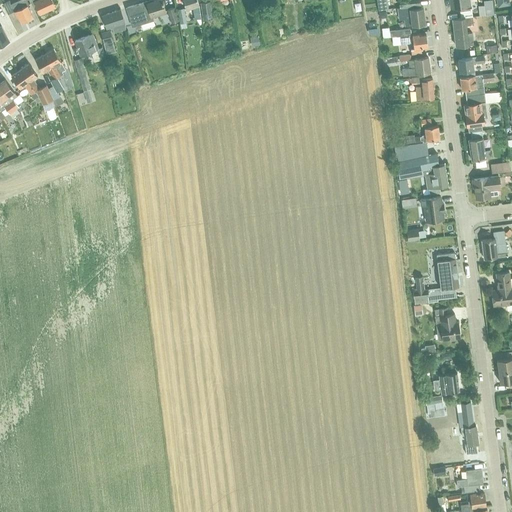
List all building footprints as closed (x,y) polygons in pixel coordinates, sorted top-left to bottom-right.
[(9,1),(3,4),(8,14),(14,11),(15,13),(17,17),(19,16),(22,23),(33,17),(27,5),(28,4),(26,0),(20,0),(18,1),(11,4),(9,1)] [(29,0),(31,3),(34,1),(40,14),(56,6),(52,0),(29,0)] [(166,11),(163,3),(164,3),(163,1),(162,0),(154,0),(148,2),(147,1),(126,7),(130,18),(133,26),(141,24),(153,20),(152,16),(152,15),(166,11)] [(197,0),(183,0),(187,9),(193,7),(195,19),(196,18),(201,18),(199,5),(197,0)] [(450,0),(452,8),(470,6),(469,0),(450,0)] [(201,2),(204,18),(213,17),(210,1),(201,2)] [(493,5),(485,6),(485,14),(493,13),(493,5)] [(178,20),(174,6),(166,9),(171,22),(178,20)] [(399,8),(400,13),(401,20),(406,19),(406,26),(426,24),(424,7),(411,8),(411,6),(401,7),(399,8)] [(184,8),(178,10),(180,23),(187,22),(184,8)] [(472,8),(461,9),(462,18),(473,17),(472,8)] [(112,27),(125,22),(121,9),(103,15),(107,28),(112,27)] [(472,45),(471,32),(467,33),(467,25),(474,25),(473,17),(462,18),(454,19),(457,46),(472,45)] [(125,22),(112,27),(114,32),(126,28),(125,22)] [(374,33),(385,31),(384,25),(373,27),(374,33)] [(0,44),(8,40),(5,33),(1,26),(0,26),(0,44)] [(389,31),(390,38),(397,37),(401,36),(412,35),(411,28),(396,30),(390,31),(389,31)] [(110,30),(102,32),(107,54),(116,52),(110,30)] [(92,34),(75,40),(81,55),(91,52),(95,62),(96,61),(102,59),(106,57),(103,47),(98,49),(96,42),(92,34)] [(414,42),(415,48),(412,49),(412,54),(422,53),(422,48),(428,47),(427,34),(419,35),(419,34),(412,35),(401,36),(402,44),(414,42)] [(54,48),(45,54),(58,77),(57,77),(63,88),(65,91),(71,87),(63,74),(62,74),(61,71),(66,69),(62,61),(54,48)] [(45,54),(36,59),(43,72),(48,70),(53,79),(51,80),(54,86),(49,89),(51,93),(53,99),(54,99),(60,96),(57,91),(63,88),(57,77),(58,77),(45,54)] [(410,55),(400,56),(400,61),(409,60),(410,68),(403,69),(404,76),(430,73),(428,56),(414,58),(415,59),(411,60),(410,55)] [(484,56),(459,59),(460,72),(464,72),(464,77),(460,77),(493,73),(476,75),(475,69),(474,69),(473,64),(485,63),(485,60),(484,56)] [(91,92),(85,70),(81,58),(75,60),(79,72),(84,89),(85,94),(91,92)] [(29,63),(20,69),(35,91),(38,96),(43,104),(45,110),(55,106),(53,99),(51,93),(49,89),(47,85),(40,87),(34,79),(38,75),(29,63)] [(35,91),(20,69),(12,76),(21,88),(25,85),(35,99),(38,96),(35,91)] [(493,73),(460,77),(462,89),(465,89),(466,96),(478,94),(476,82),(483,81),(494,80),(493,73)] [(411,91),(411,100),(434,98),(432,78),(422,79),(422,77),(411,78),(412,83),(422,82),(423,87),(416,88),(416,91),(411,91)] [(6,80),(0,83),(0,88),(10,102),(9,102),(15,110),(17,114),(20,112),(17,109),(20,107),(18,105),(24,101),(19,94),(18,96),(6,80)] [(10,102),(0,88),(0,108),(0,117),(2,119),(6,116),(1,109),(5,106),(10,114),(13,117),(17,114),(15,110),(9,102),(10,102)] [(25,101),(31,98),(26,91),(21,94),(25,101)] [(467,105),(464,105),(466,115),(466,119),(465,120),(465,125),(467,126),(467,127),(468,127),(469,133),(471,132),(482,131),(483,131),(482,125),(485,125),(484,118),(486,117),(487,117),(486,103),(501,101),(500,92),(485,94),(478,94),(466,96),(467,105)] [(423,140),(423,142),(428,142),(427,140),(440,138),(438,126),(425,128),(426,134),(422,135),(422,136),(414,137),(414,135),(406,136),(406,143),(415,142),(423,140)] [(482,131),(471,132),(472,139),(483,138),(482,131)] [(472,160),(491,158),(490,150),(485,151),(483,138),(472,139),(469,140),(472,160)] [(396,147),(395,147),(400,179),(401,179),(425,174),(427,188),(430,188),(431,194),(441,192),(440,186),(447,185),(444,164),(439,165),(437,154),(429,155),(427,142),(414,144),(396,147)] [(498,195),(497,187),(500,186),(498,176),(474,179),(477,198),(498,195)] [(441,196),(421,199),(422,206),(425,205),(427,222),(444,220),(443,212),(445,211),(444,203),(442,204),(441,196)] [(409,241),(420,239),(419,230),(407,231),(409,241)] [(482,240),(484,258),(508,255),(506,243),(504,231),(493,232),(494,238),(482,240)] [(456,258),(438,260),(439,272),(441,288),(459,286),(456,258)] [(491,291),(493,307),(511,304),(511,288),(511,289),(509,273),(496,274),(498,290),(491,291)] [(415,303),(429,302),(428,289),(425,289),(423,276),(416,277),(417,290),(413,290),(415,303)] [(455,314),(447,315),(446,307),(434,309),(437,328),(438,340),(443,340),(461,338),(459,321),(456,322),(455,314)] [(499,370),(511,368),(511,351),(498,353),(499,359),(497,359),(499,370)] [(511,368),(499,370),(500,383),(510,382),(511,387),(511,368)] [(442,393),(459,391),(457,373),(440,375),(440,380),(434,380),(435,389),(442,388),(442,393)] [(443,401),(442,395),(427,397),(428,403),(443,401)] [(460,403),(457,403),(458,409),(458,412),(462,411),(463,421),(464,426),(461,427),(462,432),(462,435),(467,435),(468,444),(465,445),(466,450),(466,454),(474,453),(477,452),(476,444),(478,443),(476,425),(474,425),(472,414),(471,401),(460,403)] [(480,491),(479,484),(483,484),(482,468),(466,470),(467,479),(457,480),(458,487),(464,486),(465,493),(480,491)] [(472,508),(486,506),(485,494),(478,495),(478,493),(470,494),(471,500),(469,501),(469,504),(461,505),(461,511),(470,511),(473,511),(472,508)]
